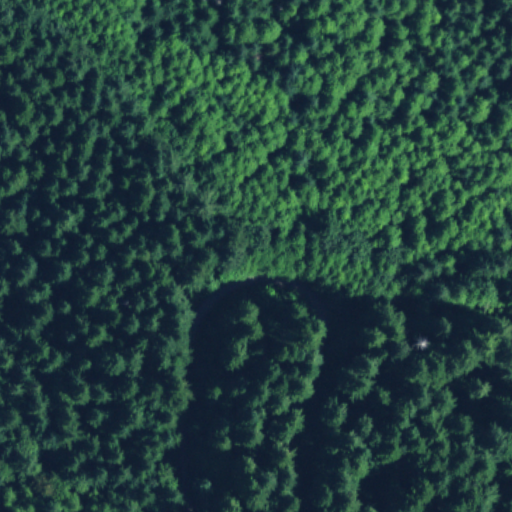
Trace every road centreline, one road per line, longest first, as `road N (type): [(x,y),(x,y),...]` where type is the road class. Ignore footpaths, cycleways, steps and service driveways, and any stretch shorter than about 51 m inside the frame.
road 1 (track): [(378,511),(366,304),(348,274),(294,274),(265,298),(247,370),(247,511)]
road 2 (track): [(348,274),(410,267),(483,274),(511,294)]
